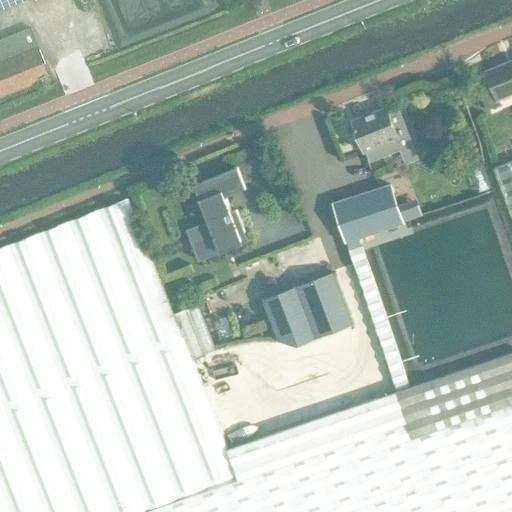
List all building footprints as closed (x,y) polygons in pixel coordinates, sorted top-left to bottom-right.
[(0,0),(0,10),(24,0),(0,0)] [(31,30),(0,42),(0,97),(50,78),(31,30)] [(511,62),(487,72),(492,85),(479,90),(488,110),(501,105),(499,100),(511,94),(511,62)] [(388,107),(353,121),(365,152),(368,151),(372,160),(403,148),(413,144),(398,103),(388,107)] [(511,161),(495,167),(511,215),(511,161)] [(208,221),(187,229),(195,252),(240,234),(246,232),(237,210),(231,212),(225,197),(231,195),(231,194),(245,188),(237,168),(223,174),(201,182),(207,197),(200,200),(208,221)] [(192,359),(216,349),(199,304),(174,313),(129,198),(0,248),(0,511),(511,511),(511,352),(410,387),(359,238),(404,223),(391,185),(334,204),(398,392),(395,393),(228,450),(192,359)] [(334,272),(263,299),(280,341),(298,346),(354,324),(334,272)]
